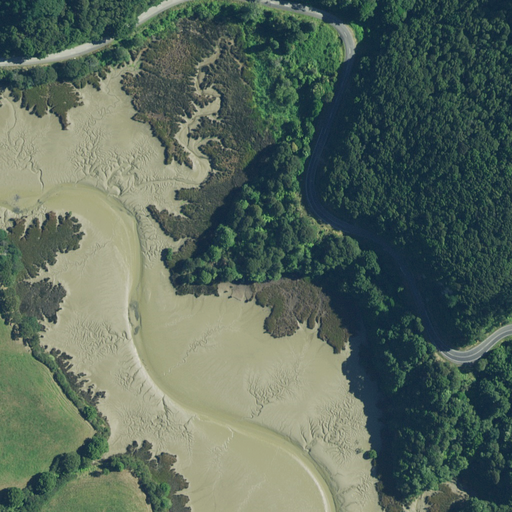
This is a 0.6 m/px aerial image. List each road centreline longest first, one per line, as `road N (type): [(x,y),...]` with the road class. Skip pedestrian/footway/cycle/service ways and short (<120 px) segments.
road 1 (unclassified): [(511,325),(478,359),(461,362),(428,290),(402,258),(322,215),(321,175),(356,48),(344,10),(298,0)]
road 2 (unclassified): [(205,0),(70,52),(0,63)]
